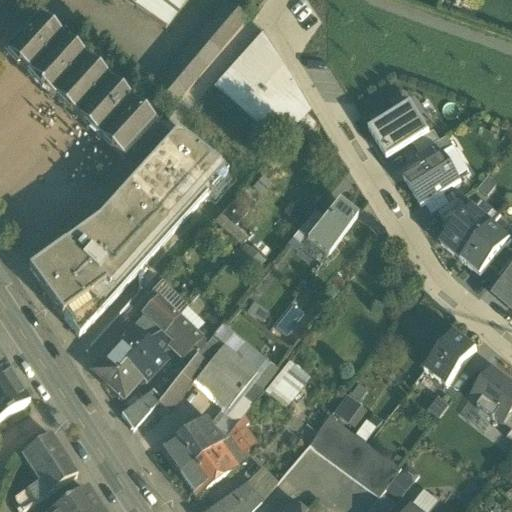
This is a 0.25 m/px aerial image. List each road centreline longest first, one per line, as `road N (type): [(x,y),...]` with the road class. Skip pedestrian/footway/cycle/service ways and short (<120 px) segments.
road 1 (residential): [(293,0),(332,107),(440,295),(511,349)]
road 2 (secondary): [(0,303),(141,511)]
